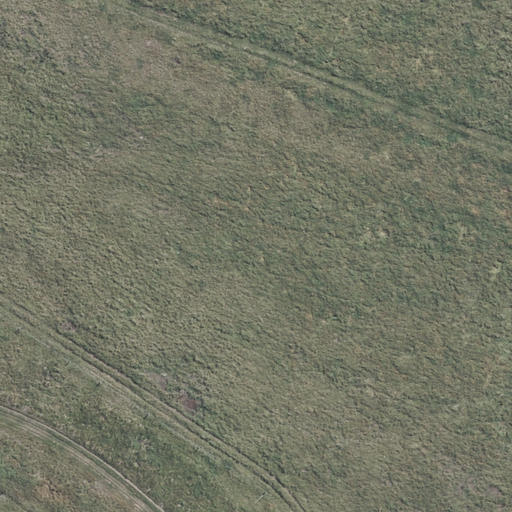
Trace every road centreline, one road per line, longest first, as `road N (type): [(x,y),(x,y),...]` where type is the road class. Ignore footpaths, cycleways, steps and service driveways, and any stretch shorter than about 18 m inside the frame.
road 1 (track): [(511,181),(406,154),(32,0)]
road 2 (track): [(0,408),(109,467),(156,511)]
